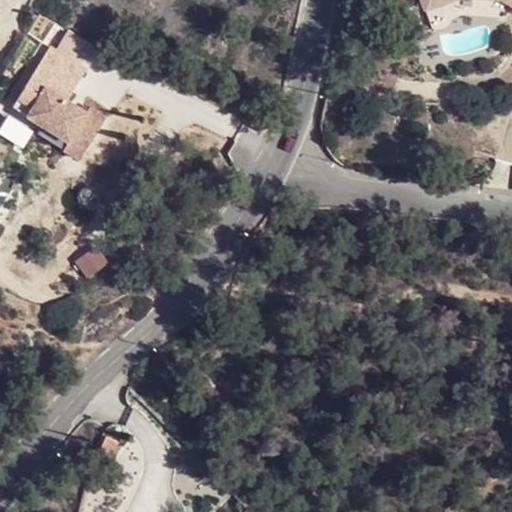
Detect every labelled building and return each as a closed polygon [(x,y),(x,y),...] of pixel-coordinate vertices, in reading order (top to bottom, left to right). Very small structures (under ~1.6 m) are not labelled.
[(424,0),(429,12),(455,2),(453,0),(424,0)] [(88,73),(72,102),(81,107),(97,77),(88,73)] [(149,106),(97,77),(81,107),(72,102),(57,130),(47,126),(38,143),(77,164),(86,147),(98,126),(103,129),(129,143),(149,106)] [(281,110),(263,100),(253,118),(271,128),(281,110)] [(86,147),(77,164),(82,167),(103,129),(98,126),(86,147)]
